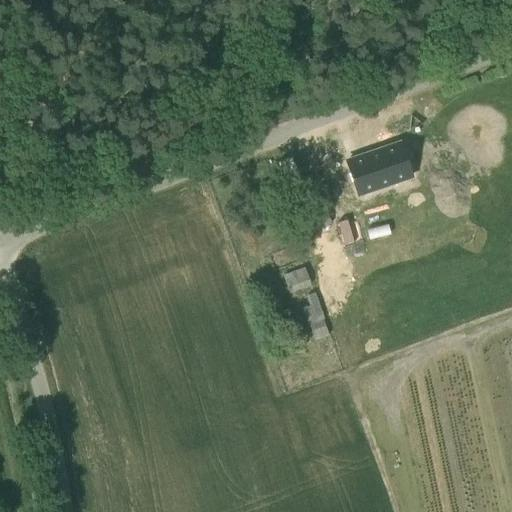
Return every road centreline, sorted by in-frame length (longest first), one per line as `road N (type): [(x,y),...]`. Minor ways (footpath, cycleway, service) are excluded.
road 1 (unclassified): [(0,241),(511,48)]
road 2 (unclassified): [(65,511),(39,378),(0,265)]
